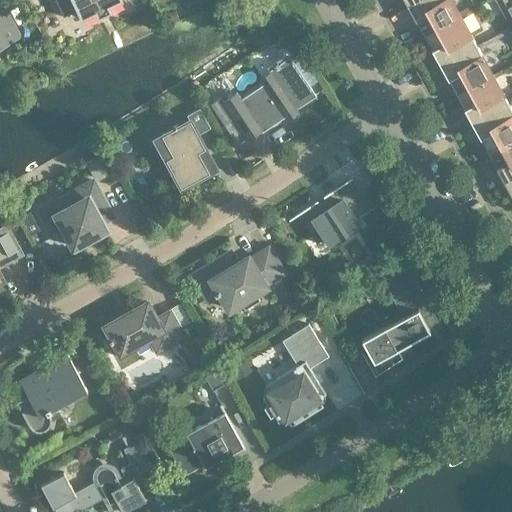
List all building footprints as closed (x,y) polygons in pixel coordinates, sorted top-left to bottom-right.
[(119,0),(55,0),(63,16),(77,9),(81,18),(95,11),(98,17),(110,11),(108,5),(119,0)] [(460,15),(451,0),(418,0),(407,6),(423,36),(460,15)] [(174,3),(160,9),(165,19),(179,13),(174,3)] [(0,44),(18,35),(5,10),(0,12),(0,44)] [(476,45),(460,15),(423,36),(439,65),(476,45)] [(492,74),(476,45),(439,65),(456,94),(492,74)] [(235,89),(211,105),(236,143),(246,137),(248,139),(260,130),(262,132),(286,116),(284,112),(292,106),(295,110),(316,95),(290,56),(278,64),(277,62),(273,65),(274,67),(268,71),(273,77),(241,98),(235,89)] [(509,104),(492,74),(456,94),(472,124),(509,104)] [(511,140),(511,109),(509,104),(472,124),(488,153),(511,140)] [(205,147),(198,134),(210,127),(199,107),(186,114),(189,119),(178,125),(178,123),(172,127),(173,128),(161,134),(172,155),(165,159),(181,187),(209,172),(198,151),(205,147)] [(511,140),(488,153),(504,183),(511,178),(511,140)] [(99,146),(83,155),(97,180),(113,171),(99,146)] [(132,160),(123,165),(128,174),(137,169),(132,160)] [(317,200),(296,213),(288,219),(289,220),(297,214),(316,243),(324,238),(329,245),(360,225),(355,217),(369,207),(350,179),(352,178),(351,177),(323,196),(325,200),(319,204),(317,200)] [(61,224),(62,226),(74,247),(106,229),(100,219),(111,213),(93,180),(47,205),(44,209),(43,213),(44,217),(46,221),(49,224),(54,226),(58,225),(61,224)] [(0,278),(1,278),(0,276),(0,258),(5,256),(7,261),(21,253),(6,225),(0,228),(0,247),(0,278)] [(230,252),(193,275),(208,299),(219,292),(229,308),(240,302),(244,309),(260,300),(255,293),(266,286),(264,283),(282,271),(268,248),(238,266),(230,252)] [(433,314),(408,267),(393,275),(413,311),(361,339),(373,361),(430,330),(424,319),(433,314)] [(288,301),(287,307),(291,314),(311,302),(304,292),(288,301)] [(159,331),(167,345),(183,336),(169,312),(157,319),(147,301),(132,310),(131,309),(130,310),(132,313),(122,318),(120,315),(120,316),(105,325),(112,337),(109,339),(119,357),(135,349),(133,346),(159,331)] [(262,397),(273,415),(278,423),(280,422),(282,424),(286,425),(289,424),(291,425),(322,405),(321,404),(324,401),(325,397),(324,394),(325,393),(320,384),(323,382),(318,374),(315,376),(310,368),(328,356),(308,323),(281,340),(297,365),(265,385),(266,386),(264,389),(263,393),(264,396),(262,397)] [(50,411),(49,410),(87,389),(68,354),(66,355),(67,357),(57,362),(56,360),(8,387),(8,388),(20,382),(27,395),(16,401),(29,425),(33,429),(39,431),(45,430),(49,426),(51,420),(49,414),(48,412),(50,411)] [(245,360),(232,367),(237,378),(250,372),(245,360)] [(219,370),(207,377),(214,388),(212,389),(212,390),(226,383),(226,384),(227,383),(219,368),(218,369),(219,370)] [(218,458),(217,456),(241,445),(243,449),(244,448),(220,405),(219,405),(224,413),(200,426),(200,425),(187,432),(190,438),(172,448),(172,446),(170,447),(185,473),(186,473),(184,469),(202,460),(205,466),(218,458)] [(141,457),(120,468),(127,480),(147,469),(141,457)] [(63,471),(40,484),(53,507),(55,505),(58,511),(73,511),(72,510),(104,493),(111,506),(117,502),(122,511),(123,511),(146,500),(133,477),(121,484),(114,471),(113,470),(113,469),(112,469),(112,468),(111,468),(110,467),(109,467),(108,466),(107,466),(106,466),(105,466),(104,466),(103,466),(102,466),(102,467),(101,467),(100,467),(99,468),(98,469),(97,470),(97,471),(96,472),(96,473),(96,474),(95,475),(95,476),(96,477),(96,478),(96,479),(96,480),(97,480),(75,493),(63,471)]
